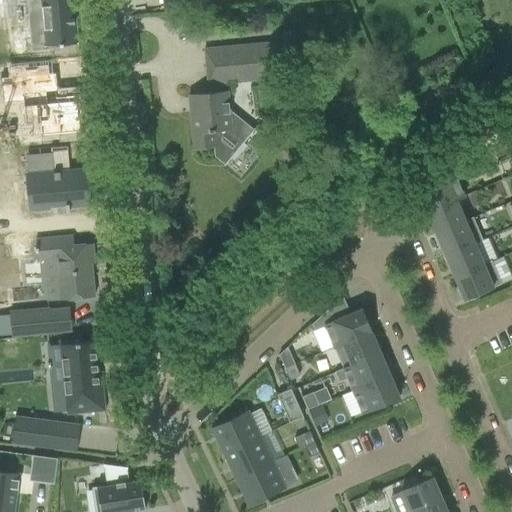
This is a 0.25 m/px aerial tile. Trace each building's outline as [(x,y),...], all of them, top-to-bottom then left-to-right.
[(63,0),(38,0),(17,2),(23,61),(41,59),(41,56),(69,53),(63,0)] [(228,51),(231,86),(280,83),(277,46),(228,51)] [(51,74),(0,78),(0,103),(18,102),(20,125),(35,124),(36,136),(76,133),(74,117),(76,116),(76,111),(74,111),(72,96),(51,98),(50,92),(52,91),(51,74)] [(209,93),(189,95),(194,150),(215,148),(215,156),(225,163),(226,164),(234,154),(237,156),(246,144),(243,142),(231,132),(228,111),(226,91),(209,93)] [(462,162),(474,150),(466,142),(457,150),(462,162)] [(77,171),(53,173),(52,153),(26,155),(28,175),(27,175),(30,211),(50,209),(49,206),(65,205),(66,212),(69,212),(69,207),(88,206),(86,183),(84,170),(77,171)] [(464,197),(452,169),(440,174),(443,181),(418,191),(427,212),(456,200),(456,201),(464,197)] [(507,202),(511,200),(511,174),(498,180),(507,202)] [(464,221),(456,201),(456,200),(427,212),(436,234),(465,222),(464,221)] [(482,241),(473,218),(464,221),(465,222),(436,234),(445,256),(474,243),(474,244),(482,241)] [(71,236),(52,237),(58,301),(94,297),(91,264),(92,263),(90,243),(72,245),(71,236)] [(483,264),(474,244),(474,243),(445,256),(454,277),(483,265),(483,264)] [(501,284),(491,261),(483,264),(483,265),(454,277),(464,300),(501,284)] [(371,332),(361,310),(332,322),(327,310),(311,325),(314,331),(325,327),(334,348),(371,332)] [(48,311),(9,315),(11,337),(51,333),(48,311)] [(380,354),(371,332),(334,348),(343,369),(343,370),(380,354)] [(99,374),(95,341),(60,345),(64,384),(50,386),(53,413),(67,411),(67,415),(106,411),(102,374),(99,374)] [(294,364),(287,347),(279,355),(284,369),(294,364)] [(352,391),(389,376),(380,354),(343,370),(343,369),(334,372),(339,382),(347,379),(352,391)] [(299,375),(294,364),(284,369),(289,379),(299,375)] [(399,398),(389,376),(352,391),(362,414),(399,398)] [(277,395),(289,423),(303,417),(290,389),(277,395)] [(318,405),(313,392),(302,397),(307,410),(318,405)] [(321,407),(310,412),(316,427),(327,423),(321,407)] [(248,411),(210,429),(223,455),(260,437),(248,411)] [(15,416),(11,444),(54,450),(58,422),(15,416)] [(314,442),(309,432),(302,435),(306,445),(314,442)] [(272,462),(260,437),(223,455),(235,480),(272,462)] [(319,454),(314,442),(306,445),(311,457),(319,454)] [(32,456),(29,481),(53,485),(57,459),(32,456)] [(235,480),(248,507),(285,489),(272,462),(235,480)] [(0,511),(13,511),(18,475),(0,472),(0,511)] [(400,490),(401,492),(389,497),(395,511),(411,511),(442,499),(432,477),(400,490)] [(130,511),(145,510),(140,480),(91,488),(95,511),(130,511)] [(447,511),(442,499),(411,511),(447,511)]
